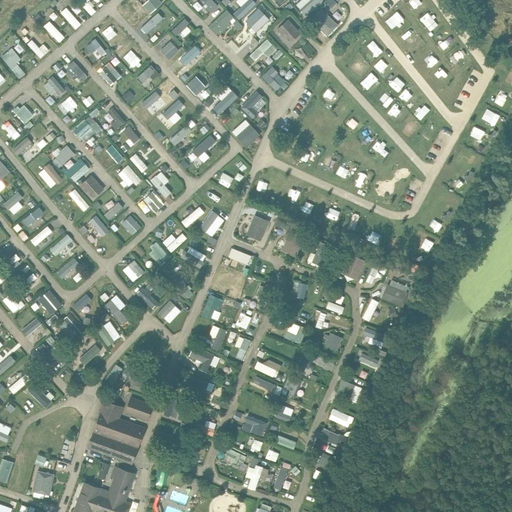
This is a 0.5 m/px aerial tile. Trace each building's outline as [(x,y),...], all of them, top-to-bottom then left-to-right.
[(83,5),(90,13),(96,8),(89,0),(83,5)] [(137,0),(134,0),(126,7),(131,13),(142,4),(137,0)] [(151,13),(164,1),(162,0),(147,0),(143,4),(151,13)] [(201,0),(212,11),(219,5),(214,0),(201,0)] [(323,1),(322,0),(299,0),(296,4),(306,15),(323,1)] [(74,29),(81,24),(68,6),(62,11),(74,29)] [(259,7),(246,20),(257,31),(270,18),(259,7)] [(227,8),(209,25),(217,34),(235,17),(227,8)] [(323,8),(311,18),(327,36),(339,25),(323,8)] [(159,11),(141,27),(146,33),(164,17),(159,11)] [(191,30),(187,25),(190,22),(186,17),(173,28),(181,38),(191,30)] [(277,30),(293,42),(302,31),(287,18),(277,30)] [(50,20),(44,25),(59,42),(65,36),(50,20)] [(242,26),(236,20),(232,25),(237,31),(242,26)] [(111,41),(119,34),(110,25),(102,32),(111,41)] [(263,42),(269,35),(265,31),(259,38),(263,42)] [(440,31),(433,39),(447,51),(454,43),(440,31)] [(43,43),(39,46),(32,38),(27,43),(41,57),(50,49),(43,43)] [(269,38),(250,54),(255,60),(265,52),(268,56),(277,49),(269,38)] [(171,40),(161,49),(169,59),(180,49),(171,40)] [(196,44),(180,59),(186,65),(202,50),(196,44)] [(26,73),(18,62),(22,59),(12,46),(1,55),(20,78),(26,73)] [(374,64),(384,51),(380,48),(377,52),(373,49),(366,57),(374,64)] [(131,49),(124,56),(134,67),(142,60),(131,49)] [(279,50),(272,57),(276,60),(283,54),(279,50)] [(99,70),(112,84),(122,75),(114,66),(120,61),(116,56),(99,70)] [(68,64),(81,80),(87,75),(74,59),(68,64)] [(345,65),(352,72),(358,65),(351,59),(345,65)] [(61,67),(58,63),(53,67),(57,71),(61,67)] [(151,64),(137,77),(145,86),(160,73),(151,64)] [(380,70),(375,65),(370,70),(375,76),(380,70)] [(272,66),(262,76),(277,90),(287,80),(272,66)] [(445,74),(441,69),(437,73),(442,77),(445,74)] [(197,94),(206,86),(197,75),(187,83),(197,94)] [(376,84),(370,91),(377,96),(383,90),(376,84)] [(163,104),(177,93),(173,88),(159,99),(163,104)] [(241,106),(253,117),(268,101),(256,90),(241,106)] [(122,96),(128,102),(134,97),(128,91),(122,96)] [(63,115),(78,104),(71,95),(56,106),(63,115)] [(239,112),(234,106),(230,110),(235,116),(239,112)] [(116,129),(126,120),(114,107),(104,115),(116,129)] [(99,112),(96,108),(89,114),(92,118),(99,112)] [(389,114),(403,128),(408,123),(394,108),(389,114)] [(266,124),(261,120),(257,125),(262,129),(266,124)] [(29,122),(24,127),(27,130),(32,125),(29,122)] [(247,146),(260,133),(250,123),(237,135),(247,146)] [(130,137),(127,140),(131,146),(141,137),(129,124),(123,129),(130,137)] [(170,139),(175,145),(192,129),(187,124),(170,139)] [(211,133),(193,150),(199,157),(217,140),(211,133)] [(18,154),(32,141),(27,136),(13,149),(18,154)] [(90,146),(96,141),(91,137),(86,142),(90,146)] [(38,144),(43,148),(47,142),(42,138),(38,144)] [(377,142),(372,149),(380,154),(385,147),(377,142)] [(57,156),(53,160),(60,167),(76,153),(67,143),(55,154),(57,156)] [(125,143),(120,148),(124,152),(129,148),(125,143)] [(118,162),(124,157),(113,144),(107,149),(118,162)] [(134,157),(141,166),(155,154),(148,145),(134,157)] [(311,146),(306,157),(316,162),(321,151),(311,146)] [(131,150),(126,154),(130,159),(135,156),(131,150)] [(61,167),(75,181),(90,167),(81,157),(75,163),(71,158),(61,167)] [(0,189),(6,186),(1,179),(11,172),(1,159),(0,159),(0,189)] [(247,167),(240,160),(236,164),(243,171),(247,167)] [(39,172),(52,188),(63,178),(50,162),(39,172)] [(134,181),(137,184),(143,179),(128,164),(118,173),(129,185),(134,181)] [(172,191),(165,184),(170,179),(161,170),(150,180),(166,197),(172,191)] [(230,186),(233,176),(223,172),(219,182),(230,186)] [(81,184),(93,199),(105,189),(93,174),(81,184)] [(84,210),(90,205),(75,188),(69,193),(84,210)] [(18,190),(4,203),(9,209),(24,196),(18,190)] [(144,198),(155,212),(165,204),(153,190),(144,198)] [(36,204),(33,200),(28,204),(32,208),(36,204)] [(119,201),(105,214),(111,221),(125,207),(119,201)] [(96,202),(92,205),(97,210),(101,206),(96,202)] [(100,207),(103,212),(111,209),(108,203),(100,207)] [(29,225),(44,211),(39,205),(23,219),(29,225)] [(200,205),(182,221),(187,227),(205,211),(200,205)] [(213,237),(225,217),(211,209),(200,229),(213,237)] [(90,220),(104,236),(111,230),(97,214),(90,220)] [(122,222),(133,234),(142,226),(131,214),(122,222)] [(254,215),(246,234),(261,240),(269,222),(254,215)] [(282,229),(285,222),(278,219),(275,226),(282,229)] [(49,225),(31,238),(36,245),(42,240),(45,244),(51,240),(47,235),(53,231),(49,225)] [(178,228),(173,233),(177,237),(182,232),(178,228)] [(27,238),(22,232),(18,235),(23,241),(27,238)] [(171,251),(188,238),(184,232),(176,238),(172,233),(163,240),(171,251)] [(295,256),(304,239),(290,232),(282,250),(295,256)] [(63,252),(77,243),(74,237),(59,246),(63,252)] [(189,247),(206,252),(209,244),(192,238),(189,247)] [(157,241),(151,246),(154,249),(150,253),(160,264),(170,255),(157,241)] [(315,255),(312,263),(326,269),(334,249),(320,243),(315,255)] [(233,247),(229,256),(248,263),(251,255),(233,247)] [(201,267),(205,261),(185,250),(182,257),(201,267)] [(17,254),(7,259),(12,268),(22,262),(17,254)] [(343,273),(357,280),(365,261),(351,255),(343,273)] [(74,256),(57,272),(63,278),(80,262),(74,256)] [(134,259),(128,265),(139,277),(146,271),(134,259)] [(392,262),(385,260),(383,265),(389,268),(392,262)] [(420,270),(423,264),(417,261),(414,268),(420,270)] [(373,265),(368,281),(373,283),(379,267),(373,265)] [(77,281),(83,276),(80,271),(74,276),(77,281)] [(33,272),(25,280),(29,283),(36,276),(33,272)] [(229,293),(240,296),(244,278),(233,275),(229,293)] [(152,279),(138,294),(154,308),(160,301),(149,291),(156,283),(152,279)] [(291,296),(305,299),(308,283),(294,281),(291,296)] [(257,295),(266,297),(268,286),(259,285),(257,295)] [(386,288),(382,298),(402,306),(407,293),(399,290),(387,285),(386,288)] [(52,314),(64,303),(50,288),(39,299),(52,314)] [(15,313),(25,303),(14,290),(3,300),(15,313)] [(216,320),(225,299),(211,293),(202,314),(216,320)] [(249,307),(251,300),(243,298),(241,303),(241,304),(249,307)] [(372,298),(363,317),(370,320),(379,301),(372,298)] [(326,307),(342,313),(345,306),(329,300),(326,307)] [(118,319),(122,316),(117,309),(113,313),(118,319)] [(247,329),(252,316),(241,311),(236,324),(247,329)] [(322,328),(327,313),(320,311),(315,325),(322,328)] [(60,324),(74,338),(86,327),(72,312),(60,324)] [(38,317),(22,328),(27,335),(42,324),(38,317)] [(274,322),(281,326),(284,320),(276,317),(274,322)] [(398,322),(390,319),(388,326),(396,329),(398,322)] [(111,320),(98,329),(108,345),(121,336),(111,320)] [(301,342),(307,327),(291,321),(285,336),(301,342)] [(210,333),(216,336),(211,347),(218,350),(227,329),(214,324),(210,333)] [(387,345),(390,335),(365,326),(361,336),(387,345)] [(46,327),(42,331),(47,336),(51,332),(46,327)] [(330,333),(325,344),(337,350),(342,339),(330,333)] [(239,346),(236,357),(245,359),(251,338),(239,335),(236,345),(239,346)] [(46,340),(50,345),(54,341),(50,336),(46,340)] [(74,341),(71,337),(64,343),(68,347),(74,341)] [(37,348),(46,357),(52,351),(43,343),(37,348)] [(86,364),(102,349),(96,343),(80,358),(86,364)] [(193,346),(190,356),(203,361),(201,365),(208,368),(210,364),(216,366),(220,355),(193,346)] [(67,352),(71,358),(75,355),(71,349),(67,352)] [(0,358),(0,373),(1,375),(16,361),(7,351),(0,358)] [(359,351),(356,358),(378,367),(381,360),(359,351)] [(258,360),(255,367),(276,377),(282,364),(268,358),(265,363),(258,360)] [(133,366),(126,362),(123,369),(130,372),(133,366)] [(160,376),(164,371),(157,366),(153,370),(160,376)] [(210,396),(215,384),(188,372),(183,385),(210,396)] [(13,393),(30,380),(25,374),(9,386),(13,393)] [(273,390),(276,384),(256,375),(253,381),(273,390)] [(133,377),(130,386),(147,392),(150,383),(133,377)] [(336,393),(357,402),(363,387),(342,378),(336,393)] [(54,400),(36,382),(28,389),(46,407),(54,400)] [(277,385),(274,392),(279,394),(283,387),(277,385)] [(130,397),(125,412),(148,420),(153,405),(130,397)] [(177,416),(181,399),(168,397),(165,414),(177,416)] [(145,428),(119,419),(124,407),(105,401),(87,447),(132,463),(145,428)] [(196,412),(198,405),(191,403),(189,409),(196,412)] [(280,403),(275,416),(289,421),(294,409),(280,403)] [(330,420),(350,426),(354,415),(333,409),(330,420)] [(242,427),(262,436),(268,422),(248,413),(242,427)] [(213,434),(217,423),(207,419),(203,431),(213,434)] [(187,428),(189,422),(182,420),(180,426),(187,428)] [(273,420),(269,430),(275,432),(279,422),(273,420)] [(319,438),(334,442),(331,452),(337,454),(343,434),(322,428),(319,438)] [(277,441),(294,448),(297,441),(280,434),(277,441)] [(250,436),(246,446),(260,450),(263,441),(250,436)] [(241,467),(247,455),(229,447),(223,458),(241,467)] [(326,467),(331,456),(323,452),(318,463),(326,467)] [(34,463),(41,466),(45,457),(38,454),(34,463)] [(3,457),(0,465),(0,479),(7,482),(14,462),(3,457)] [(266,479),(269,467),(257,464),(259,459),(252,457),(246,476),(251,477),(248,487),(256,489),(260,477),(266,479)] [(104,461),(98,476),(105,479),(111,464),(104,461)] [(125,501),(135,473),(116,465),(112,475),(115,476),(109,492),(101,490),(101,488),(85,482),(74,510),(79,511),(127,511),(131,503),(125,501)] [(281,490),(289,468),(281,465),(274,487),(281,490)] [(50,496),(55,474),(38,469),(33,492),(50,496)] [(4,511),(13,511),(17,501),(9,498),(4,511)]
